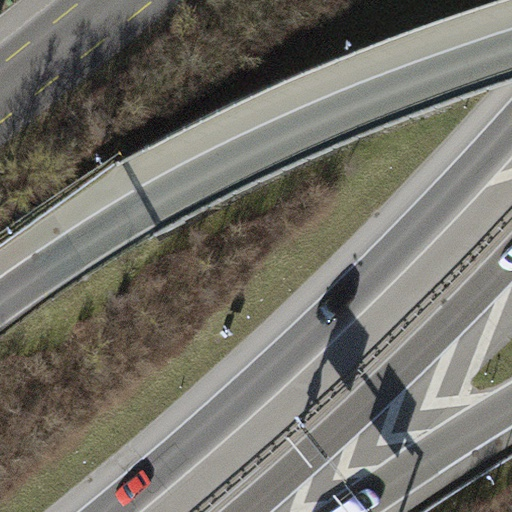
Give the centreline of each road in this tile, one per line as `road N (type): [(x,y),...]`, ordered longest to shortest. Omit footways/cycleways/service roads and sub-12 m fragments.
road 1 (trunk): [(511,51),(310,123),(151,199),(0,299)]
road 2 (trunk): [(511,130),(271,375),(111,511)]
road 3 (trunk): [(243,511),(313,457),(511,261)]
road 4 (trunk): [(350,511),(511,409)]
road 5 (primary): [(120,0),(0,96)]
